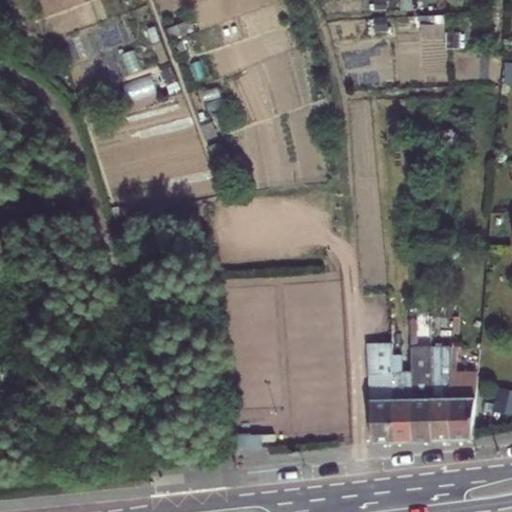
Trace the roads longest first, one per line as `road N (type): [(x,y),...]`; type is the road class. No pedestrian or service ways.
road 1 (unclassified): [(367,487),(346,236),(234,227)]
road 2 (track): [(206,173),(119,193),(82,94),(155,70)]
road 3 (track): [(234,227),(206,173),(205,147),(149,0)]
road 4 (track): [(346,236),(344,99),(309,0)]
road 5 (secondary): [(367,487),(145,511)]
road 6 (secondary): [(468,476),(420,496),(312,511)]
